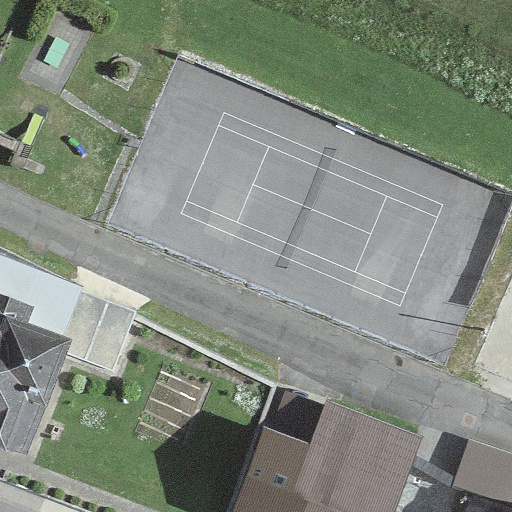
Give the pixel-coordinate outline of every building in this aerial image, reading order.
[(68,352),(120,370),(144,301),(0,251),(0,288),(34,300),(28,318),(74,334),(68,352)] [(0,430),(36,443),(68,352),(74,334),(28,318),(34,300),(0,288),(0,430)] [(310,429),(323,396),(294,385),(281,418),(310,429)] [(236,511),(400,511),(430,430),(329,394),(314,434),(271,418),(236,511)] [(511,502),(511,446),(472,433),(455,483),(511,502)]
